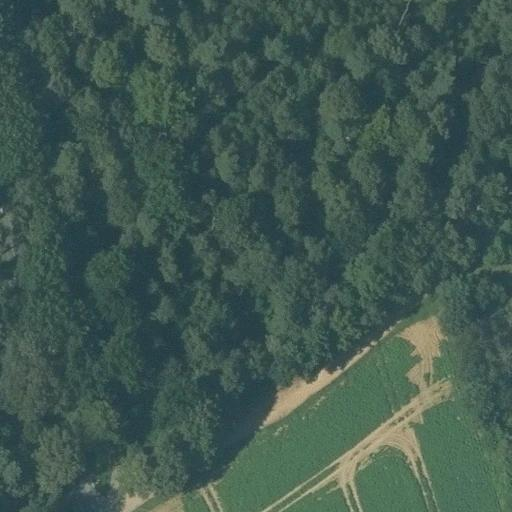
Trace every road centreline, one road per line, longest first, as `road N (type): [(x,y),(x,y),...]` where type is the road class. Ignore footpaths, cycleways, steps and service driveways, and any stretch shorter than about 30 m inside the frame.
road 1 (track): [(511,210),(118,511)]
road 2 (secondary): [(86,511),(0,209)]
